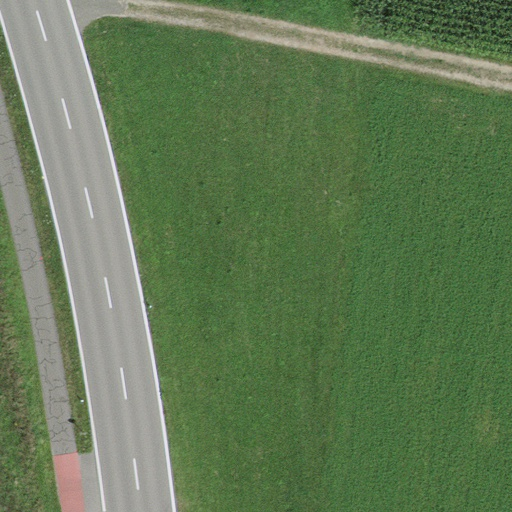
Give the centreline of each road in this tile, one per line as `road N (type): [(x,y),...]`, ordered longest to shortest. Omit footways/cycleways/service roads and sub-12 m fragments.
road 1 (secondary): [(141,511),(83,181),(31,0)]
road 2 (track): [(104,0),(511,75)]
